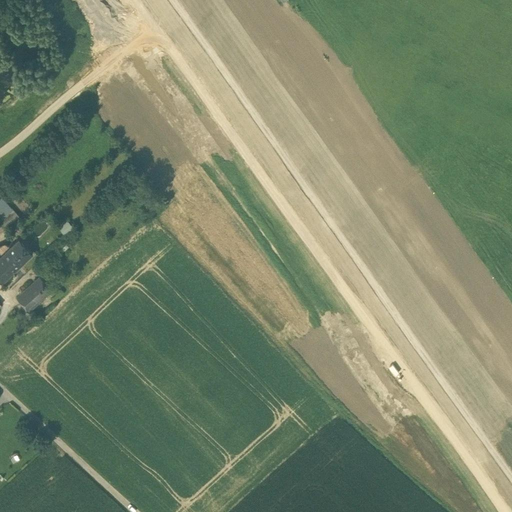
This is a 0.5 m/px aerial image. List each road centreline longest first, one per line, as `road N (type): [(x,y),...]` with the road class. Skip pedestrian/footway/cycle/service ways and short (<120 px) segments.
road 1 (track): [(133,0),(505,511)]
road 2 (track): [(172,0),(511,472)]
road 3 (residential): [(121,500),(0,388)]
